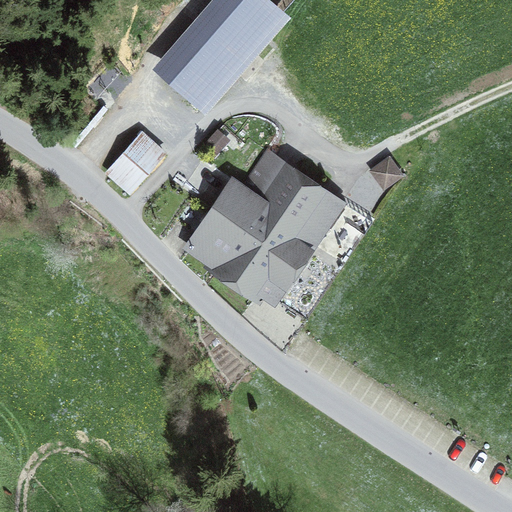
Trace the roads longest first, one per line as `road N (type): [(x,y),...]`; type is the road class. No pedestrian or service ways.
road 1 (unclassified): [(0,123),(106,200),(279,365),(496,511)]
road 2 (track): [(340,159),(354,162),(511,90)]
